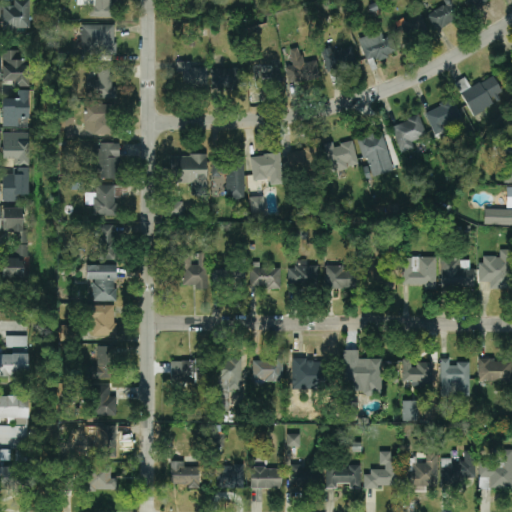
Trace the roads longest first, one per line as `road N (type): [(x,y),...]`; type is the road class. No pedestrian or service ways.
road 1 (residential): [(150,511),(150,0)]
road 2 (residential): [(511,23),(377,95),(282,119),(151,124)]
road 3 (residential): [(511,322),(151,324)]
